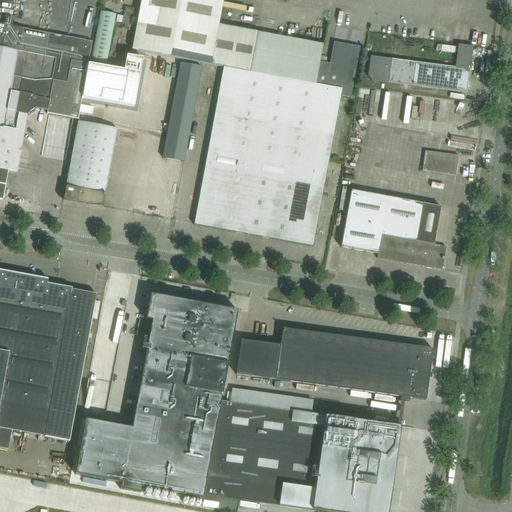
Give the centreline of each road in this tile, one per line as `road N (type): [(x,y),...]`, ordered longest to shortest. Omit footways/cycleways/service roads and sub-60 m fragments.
road 1 (unclassified): [(482,313),(0,230)]
road 2 (unclassified): [(482,313),(511,67)]
road 3 (unclassified): [(456,506),(482,313)]
road 4 (unknown): [(114,250),(151,70)]
road 5 (unknown): [(133,511),(0,482)]
